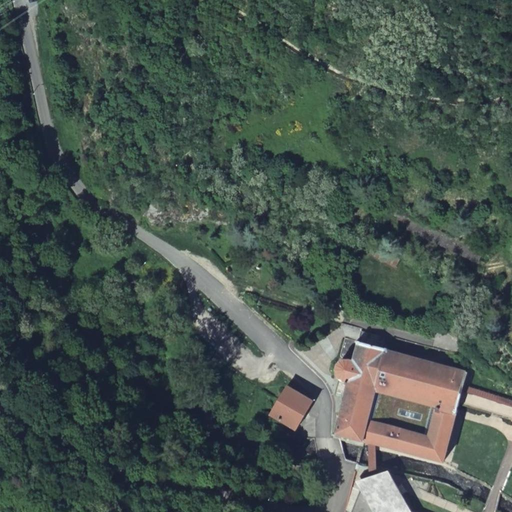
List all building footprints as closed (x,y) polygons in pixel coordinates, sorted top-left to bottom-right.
[(409,231),(480,263),(484,254),(413,220),(409,231)] [(367,253),(397,268),(404,256),(374,241),(367,253)] [(450,279),(447,287),(469,298),(474,291),(450,279)] [(363,439),(368,441),(376,443),(385,445),(392,447),(410,452),(445,462),(468,370),(346,335),(335,378),(349,382),(338,433),(343,434),(363,439)] [(295,430),(313,400),(287,385),(270,414),(295,430)] [(368,441),(369,484),(361,488),(351,511),(412,511),(408,505),(406,506),(399,497),(404,493),(399,486),(394,490),(386,479),(384,479),(383,472),(377,475),(376,443),(368,441)]
